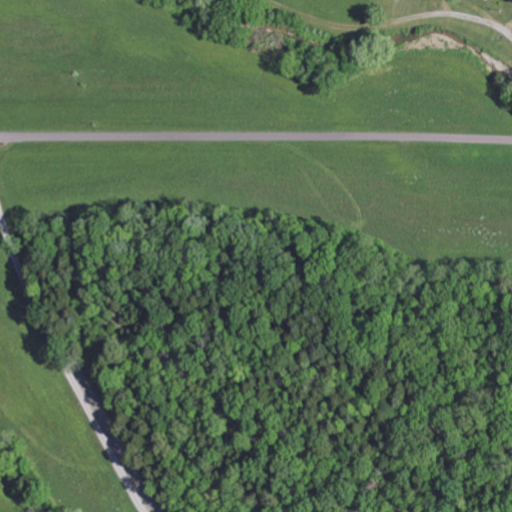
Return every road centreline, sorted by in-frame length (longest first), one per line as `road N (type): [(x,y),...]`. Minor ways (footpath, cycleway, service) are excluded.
road 1 (residential): [(511,140),(0,137)]
road 2 (residential): [(511,39),(460,16),(361,28),(307,19),(262,0)]
